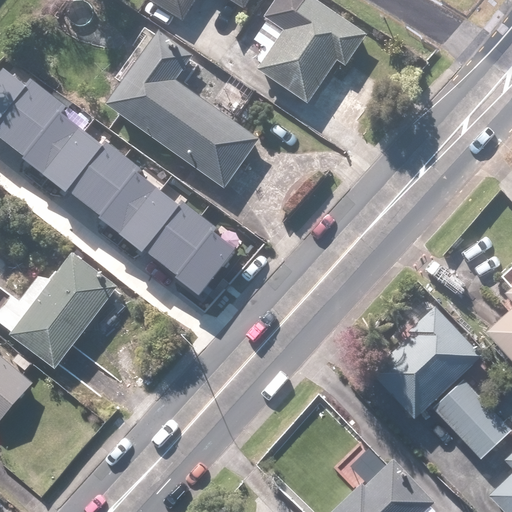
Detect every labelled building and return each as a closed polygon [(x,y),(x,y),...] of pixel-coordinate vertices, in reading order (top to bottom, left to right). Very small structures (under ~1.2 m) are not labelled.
[(152,0),(189,23),(203,0),(234,0),(250,9),(255,0),(152,0)] [(323,0),(284,0),(272,17),(292,31),(265,70),(314,104),(344,62),(351,67),(374,35),(323,0)] [(184,80),(202,56),(168,31),(115,103),(230,189),(266,141),(184,80)] [(167,213),(189,185),(145,153),(83,237),(136,276),(177,220),(167,213)] [(82,253),(61,281),(48,271),(28,299),(7,283),(0,292),(0,321),(19,336),(63,369),(126,286),(82,253)] [(511,421),(468,375),(489,354),(441,304),(365,377),(413,427),(436,405),(486,458),(511,432),(511,421)] [(511,316),(496,331),(511,349),(511,316)] [(0,424),(38,381),(0,347),(0,424)] [(318,511),(442,511),(443,510),(437,505),(444,499),(379,432),(308,501),(318,511)] [(511,461),(511,477),(496,492),(511,508),(511,455),(509,458),(511,461)]
